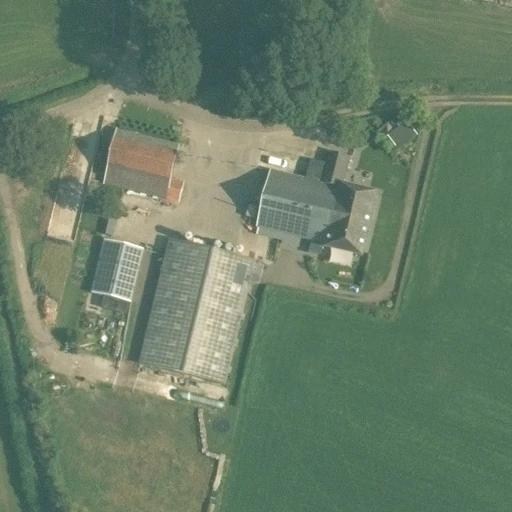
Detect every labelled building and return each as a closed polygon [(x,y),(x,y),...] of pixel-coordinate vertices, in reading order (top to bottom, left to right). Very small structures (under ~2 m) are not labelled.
[(402,149),(420,136),(411,122),(392,134),(402,149)] [(179,205),(184,183),(172,180),(180,146),(116,130),(103,186),(179,205)] [(343,186),(350,159),(329,154),(326,165),(311,161),(307,180),(271,172),(257,229),(325,245),(324,249),(363,258),(378,194),(343,186)] [(259,286),(264,268),(256,265),(256,262),(169,240),(139,366),(225,387),(251,285),(259,286)] [(100,296),(131,303),(144,250),(111,243),(104,241),(91,294),(100,296)]
